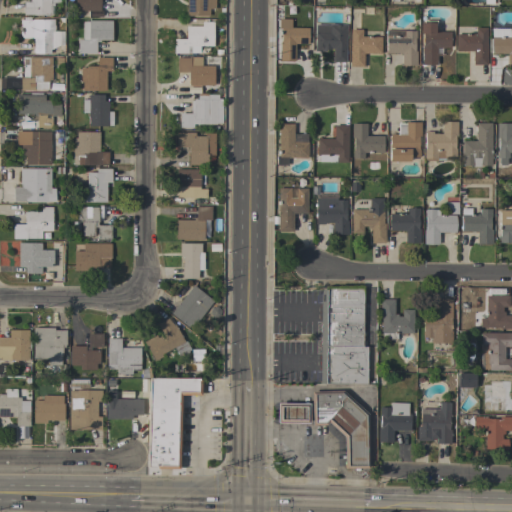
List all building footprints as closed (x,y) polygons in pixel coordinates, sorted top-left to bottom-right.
[(62,0),(62,3),(53,3),(53,6),(51,6),(51,15),(23,15),(23,1),(28,1),(28,0),(62,0)] [(74,0),(99,0),(99,11),(102,11),(102,17),(89,17),(89,11),(74,11),(74,0)] [(186,16),(186,0),(214,0),(214,11),(209,11),(209,16),(186,16)] [(33,41),(33,38),(22,37),(20,35),(20,20),(21,20),(21,17),(30,17),(30,20),(31,20),(31,19),(53,19),(53,31),(59,31),(59,45),(50,50),(50,54),(33,54),(33,41)] [(111,21),(111,40),(99,40),(99,42),(95,42),(95,53),(77,53),(77,40),(82,40),(82,22),(88,22),(88,20),(111,21)] [(450,48),(437,48),(437,54),(441,54),(441,56),(436,56),(436,64),(422,64),(422,63),(418,63),(418,47),(422,47),(422,45),(422,34),(420,34),(420,23),(423,23),(423,21),(432,21),(432,23),(435,23),(435,32),(450,32),(450,48)] [(213,46),(199,46),(199,54),(173,53),(173,39),(185,39),(186,26),(202,26),(202,22),(213,22),(213,46)] [(345,63),(332,62),(332,49),(328,48),(328,50),(325,50),(325,52),(314,51),(315,24),(329,25),(329,24),(346,25),(345,63)] [(280,42),(281,27),(308,28),(308,44),(294,44),(294,61),(279,61),(280,42)] [(486,65),(472,65),(472,51),(455,51),(455,27),(475,27),(475,28),(487,28),(486,65)] [(350,29),(361,30),(361,37),(380,37),(380,54),(363,54),(363,67),(349,67),(350,29)] [(386,30),(404,30),(404,31),(415,31),(415,38),(414,38),(414,51),(416,51),(416,66),(401,66),(401,53),(385,53),(386,30)] [(511,66),(507,66),(507,54),(491,54),(491,30),(509,30),(509,31),(511,31),(511,66)] [(34,89),(34,90),(19,91),(19,77),(23,77),(23,65),(29,65),(29,57),(51,57),(51,79),(48,79),(48,81),(47,81),(47,89),(34,89)] [(82,91),(82,81),(80,81),(80,68),(86,68),(86,66),(96,66),(96,57),(111,57),(111,71),(105,71),(105,91),(82,91)] [(188,85),(188,72),(176,72),(177,58),(189,58),(189,57),(201,57),(201,66),(214,66),(213,86),(188,85)] [(44,94),(44,100),(51,100),(51,104),(60,104),(60,118),(51,118),(51,128),(36,128),(36,126),(35,126),(35,116),(34,116),(34,114),(16,114),(16,94),(44,94)] [(88,112),(82,112),(82,100),(88,100),(88,94),(103,95),(103,101),(108,101),(107,126),(88,126),(88,112)] [(197,95),(207,95),(207,94),(218,94),(218,100),(221,100),(221,122),(216,122),(216,124),(192,124),(192,128),(179,128),(179,113),(190,113),(190,110),(193,110),(193,99),(197,99),(197,95)] [(389,161),(388,149),(389,149),(389,134),(397,134),(396,123),(405,123),(405,122),(420,122),(420,137),(418,137),(418,149),(419,149),(419,157),(409,157),(410,161),(389,161)] [(457,137),(454,137),(454,148),(456,148),(456,157),(445,157),(445,158),(436,158),(436,161),(432,161),(432,164),(422,164),(422,158),(424,158),(424,149),(424,131),(432,131),(432,134),(441,134),(441,122),(457,122),(457,137)] [(491,166),(480,166),(480,167),(472,167),(472,166),(462,166),(462,141),(476,141),(476,123),(491,123),(491,166)] [(511,135),(511,153),(508,153),(508,158),(497,158),(497,150),(498,150),(498,138),(496,138),(496,123),(511,123),(511,135)] [(287,158),(287,166),(276,166),(276,156),(278,156),(278,124),(293,124),(293,136),(307,136),(307,142),(307,158),(287,158)] [(366,136),(383,136),(383,153),(363,153),(363,159),(352,159),(352,151),(353,151),(353,138),(351,138),(351,124),(366,124),(366,136)] [(347,163),(335,162),(319,162),(319,156),(316,156),(316,139),(333,139),(333,125),(347,125),(347,163)] [(25,165),(25,155),(21,155),(21,145),(16,145),(16,131),(50,132),(50,158),(47,157),(47,165),(25,165)] [(98,152),(108,152),(108,165),(73,165),(73,138),(76,138),(76,132),(99,132),(98,152)] [(214,155),(207,155),(207,165),(188,165),(188,147),(176,147),(176,132),(194,133),(194,136),(205,136),(205,133),(214,133),(214,155)] [(50,168),(50,193),(54,193),(55,202),(25,202),(25,201),(13,201),(13,187),(25,187),(25,182),(20,182),(19,169),(50,168)] [(82,202),(82,193),(74,193),(74,174),(86,174),(86,173),(96,173),(96,169),(110,169),(110,182),(106,182),(106,202),(82,202)] [(199,169),(199,189),(206,189),(206,197),(177,197),(177,189),(176,189),(176,169),(199,169)] [(278,188),(289,188),(289,198),(295,198),(295,188),(307,188),(307,214),(292,213),(292,232),(277,232),(278,188)] [(315,198),(336,198),(336,200),(346,200),(346,208),(345,208),(345,220),(347,220),(347,235),(332,235),(332,224),(315,224),(315,198)] [(438,232),(438,244),(423,244),(423,230),(425,230),(425,217),(424,217),(424,209),(439,210),(438,215),(445,215),(445,202),(458,202),(457,214),(456,214),(455,232),(438,232)] [(175,220),(193,220),(193,218),(196,218),(196,206),(211,206),(211,220),(204,220),(203,240),(175,239),(175,220)] [(51,231),(41,231),(41,238),(26,238),(26,239),(12,239),(12,224),(24,224),(25,211),(40,211),(40,207),(52,207),(51,231)] [(98,207),(98,222),(97,222),(97,225),(110,225),(110,239),(97,239),(97,227),(94,227),(94,236),(80,236),(80,222),(79,222),(79,207),(98,207)] [(418,208),(418,216),(418,229),(419,229),(419,243),(404,243),(405,231),(389,231),(389,214),(407,214),(407,208),(418,208)] [(491,217),(489,217),(489,229),(492,229),(492,244),(477,244),(477,232),(461,232),(461,215),(461,208),(471,208),(471,215),(479,215),(479,209),(491,209),(491,217)] [(383,210),(383,224),(384,224),(384,243),(371,243),(370,229),(367,229),(367,226),(362,226),(362,233),(351,233),(351,210),(383,210)] [(511,243),(498,243),(498,237),(499,237),(499,210),(511,210),(511,243)] [(18,243),(41,243),(41,250),(52,250),(52,267),(40,267),(40,273),(25,273),(25,267),(18,267),(18,243)] [(182,257),(179,257),(179,243),(201,243),(201,252),(203,252),(203,270),(198,270),(197,279),(181,279),(182,257)] [(110,244),(110,258),(109,258),(109,268),(98,268),(98,271),(73,271),(73,251),(82,251),(82,244),(110,244)] [(190,329),(170,313),(192,285),(212,301),(190,329)] [(320,346),(320,290),(325,290),(325,287),(362,287),(362,346),(320,346)] [(508,295),(508,307),(501,307),(501,312),(503,312),(503,315),(511,315),(511,329),(499,329),(499,327),(479,327),(479,318),(485,318),(485,295),(508,295)] [(379,299),(393,299),(393,314),(397,314),(397,316),(401,316),(401,309),(412,309),(412,333),(396,333),(396,339),(382,339),(382,333),(381,333),(381,319),(379,319),(379,299)] [(451,318),(450,318),(450,331),(451,331),(451,343),(430,343),(430,338),(422,338),(422,330),(423,330),(422,316),(436,316),(436,299),(451,299),(451,318)] [(143,342),(155,335),(157,338),(163,334),(156,325),(168,318),(173,326),(174,325),(184,342),(161,354),(162,356),(154,361),(143,342)] [(53,328),(53,330),(65,330),(65,345),(64,345),(64,347),(62,347),(62,355),(60,355),(60,365),(47,365),(47,359),(32,359),(32,328),(53,328)] [(28,341),(30,341),(30,351),(28,351),(27,361),(0,360),(0,337),(9,337),(9,329),(28,330),(28,341)] [(511,332),(511,346),(504,346),(504,359),(511,359),(511,370),(488,370),(488,369),(479,369),(479,349),(479,344),(480,344),(480,332),(511,332)] [(70,346),(85,346),(85,347),(87,347),(87,333),(102,334),(102,347),(101,347),(99,350),(99,363),(95,363),(95,370),(79,370),(79,365),(69,365),(70,346)] [(139,370),(131,370),(131,374),(116,374),(116,369),(106,369),(107,338),(120,338),(120,347),(140,347),(139,370)] [(366,346),(366,384),(320,383),(320,346),(362,346),(366,346)] [(473,387),(459,386),(459,382),(456,381),(456,377),(459,377),(459,373),(474,373),(473,387)] [(156,469),(156,467),(146,467),(149,378),(199,380),(200,380),(200,395),(180,395),(178,469),(156,469)] [(69,388),(69,379),(88,379),(88,388),(69,388)] [(506,380),(505,399),(511,399),(511,413),(502,413),(502,411),(490,411),(490,412),(482,412),(482,399),(481,399),(481,392),(483,392),(483,384),(488,384),(488,380),(506,380)] [(0,394),(5,394),(5,389),(16,389),(16,397),(20,397),(20,404),(27,404),(27,411),(29,411),(29,426),(15,426),(15,417),(0,417),(0,394)] [(101,390),(101,402),(97,401),(96,416),(101,416),(100,430),(68,429),(69,391),(76,391),(76,390),(101,390)] [(142,415),(131,415),(131,420),(105,419),(106,391),(114,391),(114,399),(142,399),(142,415)] [(368,468),(344,468),(343,437),(328,422),(325,425),(312,426),(311,392),(342,391),(367,414),(368,468)] [(33,400),(42,400),(42,395),(62,395),(62,403),(63,403),(63,420),(46,420),(46,423),(32,423),(33,400)] [(420,408),(438,409),(438,402),(450,402),(450,417),(449,416),(448,429),(450,430),(450,444),(435,443),(435,438),(431,438),(431,441),(416,441),(416,426),(419,426),(419,414),(420,408)] [(308,403),(308,423),(276,423),(277,403),(308,403)] [(392,430),(392,442),(377,442),(377,427),(379,427),(380,415),(379,415),(379,407),(389,407),(389,403),(407,403),(407,414),(410,414),(409,430),(392,430)] [(486,416),(486,418),(499,419),(499,417),(511,417),(511,430),(503,430),(503,434),(501,434),(501,439),(507,439),(507,449),(484,449),(484,428),(473,428),(473,416),(486,416)]
